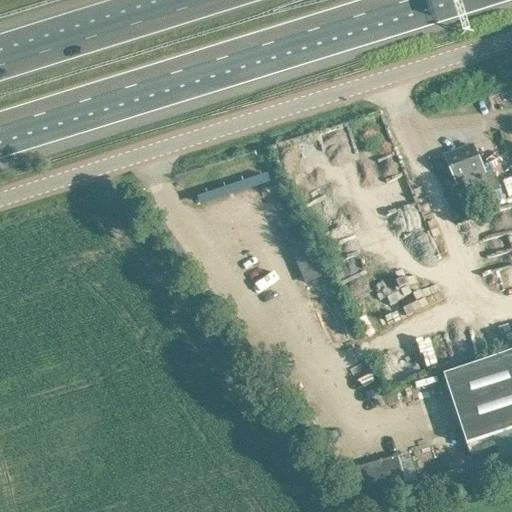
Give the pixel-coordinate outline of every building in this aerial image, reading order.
[(471,180),(479,200),(481,199),(487,197),(497,192),(501,191),(492,170),(485,174),(473,148),(474,148),(474,147),(445,158),(456,186),(468,181),(471,180)] [(275,196),(263,242),(274,244),(285,199),(275,196)] [(278,234),(300,241),(308,218),(286,210),(278,234)] [(467,446),(511,431),(511,354),(444,376),(467,446)] [(372,387),(392,378),(382,356),(362,365),(372,387)] [(285,406),(297,398),(290,388),(278,396),(285,406)] [(359,500),(407,486),(398,457),(351,471),(359,500)]
